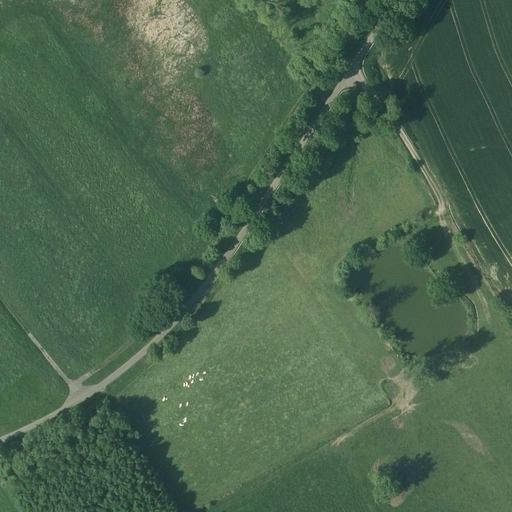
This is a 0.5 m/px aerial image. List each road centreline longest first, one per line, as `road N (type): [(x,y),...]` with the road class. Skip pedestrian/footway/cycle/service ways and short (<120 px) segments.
road 1 (track): [(395,0),(199,293),(81,399)]
road 2 (track): [(68,388),(134,336),(185,275),(365,0)]
road 3 (track): [(349,70),(411,142),(452,217)]
road 4 (track): [(0,300),(81,399)]
